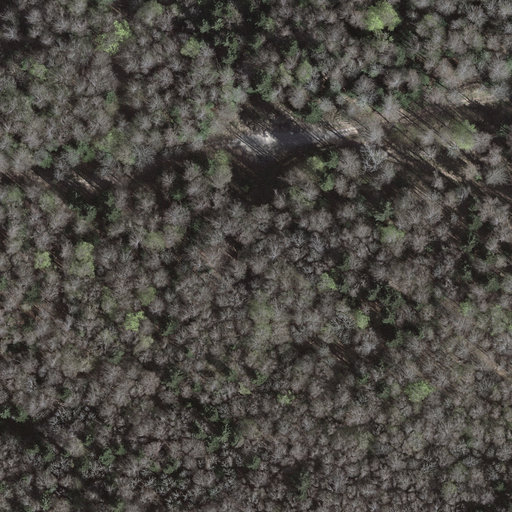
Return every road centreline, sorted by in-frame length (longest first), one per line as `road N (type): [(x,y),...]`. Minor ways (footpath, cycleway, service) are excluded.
road 1 (track): [(0,179),(116,181),(302,133),(389,147),(511,197)]
road 2 (track): [(511,112),(357,142)]
